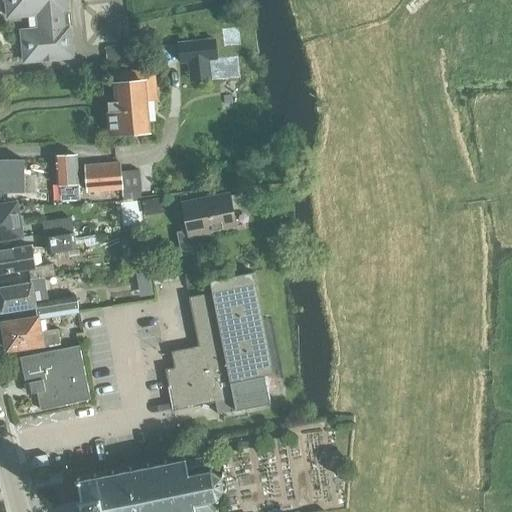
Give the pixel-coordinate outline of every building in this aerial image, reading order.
[(38,14),(39,30),(38,30),(39,34),(63,31),(66,58),(72,57),(66,0),(3,0),(4,1),(7,3),(8,17),(38,14)] [(24,62),(66,58),(63,31),(39,34),(38,30),(21,32),(24,62)] [(218,43),(179,47),(181,68),(189,67),(191,86),(214,84),(212,65),(220,64),(218,43)] [(123,62),(121,45),(104,47),(106,64),(123,62)] [(117,73),(118,83),(152,81),(151,83),(155,82),(153,69),(117,73)] [(151,83),(152,81),(118,83),(115,84),(117,101),(107,102),(110,134),(147,130),(144,100),(153,100),(151,83)] [(62,200),(78,199),(76,155),(55,156),(57,184),(60,184),(62,200)] [(36,175),(23,176),(23,160),(0,159),(0,191),(23,191),(23,195),(37,194),(36,175)] [(121,188),(120,171),(119,162),(85,165),(88,191),(121,188)] [(230,195),(230,192),(180,202),(185,230),(176,232),(181,256),(193,253),(191,240),(238,230),(234,210),(244,207),(241,192),(230,195)] [(163,198),(143,202),(146,217),(166,213),(163,198)] [(141,199),(119,202),(121,223),(144,220),(141,199)] [(0,204),(0,240),(20,237),(18,226),(24,225),(22,216),(17,217),(14,202),(0,204)] [(72,229),(45,234),(48,252),(76,247),(75,245),(74,239),(72,229)] [(0,274),(28,269),(30,279),(31,279),(44,277),(55,275),(53,264),(35,266),(31,245),(0,250),(0,274)] [(149,265),(138,267),(140,279),(152,277),(149,265)] [(184,365),(165,369),(173,410),(192,406),(215,402),(217,414),(270,403),(264,376),(274,374),(253,272),(210,280),(212,292),(188,297),(198,347),(181,350),(184,365)] [(31,282),(0,287),(0,303),(1,311),(11,310),(35,306),(34,302),(48,300),(44,277),(31,279),(31,282)] [(35,306),(37,318),(37,320),(80,313),(77,295),(48,300),(34,302),(35,306)] [(41,344),(39,331),(37,320),(37,318),(3,323),(8,350),(41,344)] [(59,327),(39,331),(41,344),(41,346),(62,342),(59,327)] [(41,408),(91,397),(79,344),(21,357),(26,382),(29,382),(31,392),(37,391),(41,408)] [(195,453),(71,478),(78,511),(77,511),(219,511),(217,499),(223,488),(226,487),(223,475),(221,476),(212,469),(210,459),(203,455),(202,452),(195,453)]
